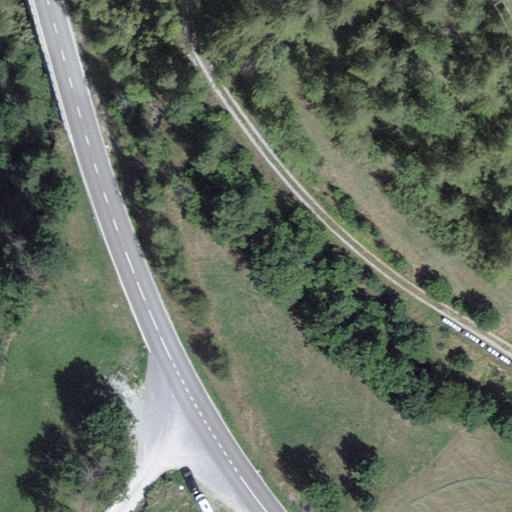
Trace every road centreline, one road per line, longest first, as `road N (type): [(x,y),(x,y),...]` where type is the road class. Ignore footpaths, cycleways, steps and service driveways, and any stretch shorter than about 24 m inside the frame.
road 1 (secondary): [(48,0),(86,137),(155,326),(198,410),(266,511)]
road 2 (track): [(511,360),(404,289),(307,201),(213,77),(188,29),(185,0)]
